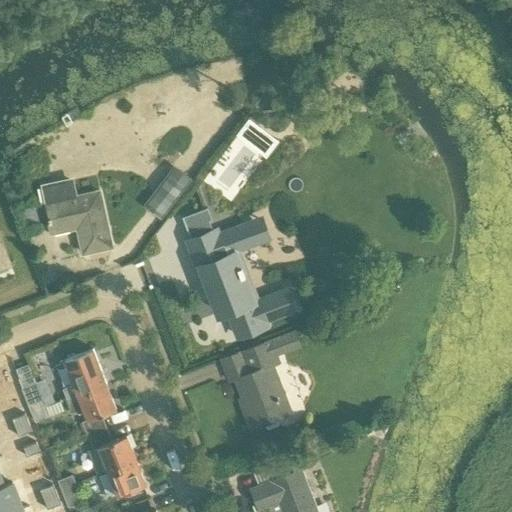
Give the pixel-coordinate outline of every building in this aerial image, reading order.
[(245,141),(266,156),(278,140),(258,124),(245,141)] [(161,216),(188,179),(174,168),(146,205),(161,216)] [(84,253),(112,247),(100,192),(75,197),(71,181),(43,187),(50,218),(48,219),(51,233),(78,227),(84,253)] [(240,265),(234,249),(258,240),(251,222),(216,236),(214,232),(188,242),(210,299),(214,298),(219,312),(227,310),(237,334),(262,325),(261,320),(294,308),(287,289),(254,302),(252,298),(247,285),(244,275),(245,274),(241,265),(240,265)] [(0,268),(11,264),(0,236),(0,268)] [(294,328),(242,349),(219,358),(228,382),(237,379),(247,403),(243,405),(252,428),(287,415),(279,394),(284,392),(273,365),(281,361),(278,354),(301,345),(294,328)] [(183,339),(173,344),(179,359),(189,354),(183,339)] [(66,361),(75,384),(62,388),(66,399),(65,399),(66,401),(108,385),(94,350),(66,361)] [(32,414),(46,408),(36,382),(21,388),(32,414)] [(117,409),(108,385),(66,401),(70,412),(84,407),(89,420),(84,422),(89,435),(108,428),(103,415),(117,409)] [(49,416),(46,408),(32,414),(35,421),(49,416)] [(18,426),(30,422),(27,414),(15,418),(18,426)] [(32,429),(30,422),(18,426),(21,433),(32,429)] [(113,441),(108,428),(89,435),(94,449),(99,447),(109,471),(137,459),(128,435),(113,441)] [(26,446),(29,453),(40,449),(37,442),(26,446)] [(284,476),(269,481),(252,488),(260,511),(318,511),(302,469),(316,464),(311,451),(302,455),(279,463),(284,476)] [(147,484),(137,459),(109,471),(118,495),(147,484)] [(61,489),(75,483),(72,474),(57,480),(61,489)] [(0,511),(11,511),(23,508),(13,483),(0,487),(0,511)] [(75,483),(61,489),(69,510),(83,505),(81,501),(82,500),(75,483)] [(46,499),(57,495),(55,487),(43,492),(46,499)] [(57,495),(46,499),(49,507),(60,502),(57,495)]
